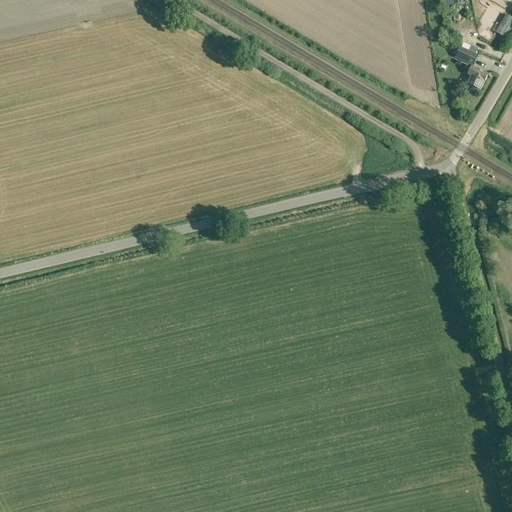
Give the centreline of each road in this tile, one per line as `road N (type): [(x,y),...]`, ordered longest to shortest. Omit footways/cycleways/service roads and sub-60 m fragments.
road 1 (unclassified): [(0,273),(449,167)]
road 2 (unclassified): [(449,167),(511,413)]
road 3 (unclassified): [(449,167),(511,64)]
